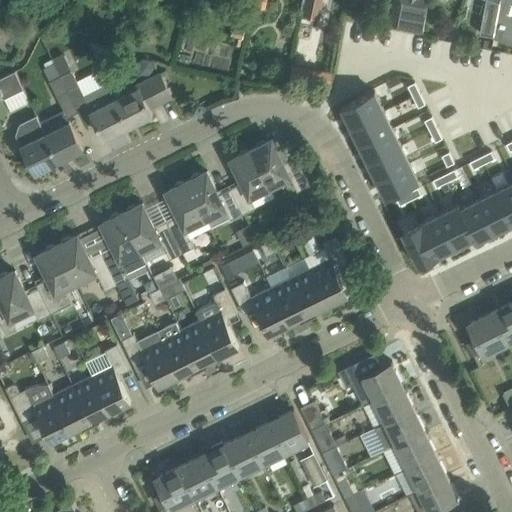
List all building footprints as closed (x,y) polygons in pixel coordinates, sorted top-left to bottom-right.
[(266,9),(267,0),(256,0),(255,6),(266,9)] [(305,0),(304,14),(320,18),(323,0),(305,0)] [(389,0),(385,21),(391,22),(424,28),(428,0),(389,0)] [(486,0),(480,33),(494,35),(497,19),(501,0),(500,0),(486,0)] [(494,35),(494,37),(511,43),(511,0),(500,0),(501,0),(497,19),(494,35)] [(191,11),(186,27),(200,31),(205,15),(191,11)] [(246,28),(234,25),(231,34),(239,37),(237,43),(241,44),(246,28)] [(102,69),(112,64),(107,52),(104,53),(101,48),(98,49),(98,48),(93,50),(102,69)] [(128,124),(109,83),(84,94),(64,52),(53,58),(79,110),(90,105),(92,108),(106,137),(107,137),(106,135),(128,124)] [(68,115),(79,110),(53,58),(45,62),(47,66),(44,68),(64,107),(40,120),(46,131),(60,158),(82,147),(83,148),(84,148),(70,119),(68,115)] [(311,67),(308,85),(320,88),(323,70),(311,67)] [(0,95),(5,98),(25,88),(16,70),(0,77),(0,95)] [(173,95),(164,78),(161,72),(138,84),(139,86),(126,92),(119,77),(109,82),(109,83),(128,124),(152,113),(152,114),(154,114),(150,107),(173,95)] [(415,81),(408,85),(413,95),(421,92),(415,81)] [(376,90),(342,106),(352,126),(385,109),(376,90)] [(421,92),(413,95),(419,106),(426,103),(421,92)] [(385,109),(352,126),(360,143),(393,127),(385,109)] [(46,131),(40,120),(38,115),(21,123),(18,133),(38,174),(51,168),(49,163),(60,158),(46,131)] [(432,116),(425,119),(430,130),(438,126),(432,116)] [(438,126),(430,130),(436,141),(443,137),(438,126)] [(393,127),(360,143),(369,160),(402,144),(393,127)] [(298,190),(310,184),(296,155),(284,161),(273,138),(265,142),(262,141),(259,142),(257,144),(256,146),(252,148),(270,185),(290,175),(298,190)] [(402,144),(369,160),(377,177),(410,161),(402,144)] [(250,195),(270,185),(252,148),(249,150),(246,149),(243,150),(241,152),(239,154),(232,158),(243,181),(231,187),(244,212),(256,206),(250,195)] [(492,150),(481,155),(484,163),(495,157),(492,150)] [(450,151),(442,154),(448,165),(455,161),(450,151)] [(481,155),(470,161),(474,168),(484,163),(481,155)] [(410,161),(377,177),(386,195),(419,179),(410,161)] [(455,168),(444,174),(448,181),(459,175),(455,168)] [(244,212),(231,187),(220,193),(208,170),(201,174),(198,173),(195,174),(192,175),(191,178),(188,180),(206,217),(226,207),(232,218),(244,212)] [(444,174),(434,179),(437,186),(448,181),(444,174)] [(511,179),(496,187),(511,218),(511,179)] [(186,226),(206,217),(188,180),(184,181),(181,181),(178,181),(176,183),(175,186),(167,190),(179,213),(167,219),(183,252),(196,246),(191,238),(186,226)] [(419,186),(408,192),(411,199),(422,193),(419,186)] [(511,218),(496,187),(478,196),(495,231),(511,222),(511,218)] [(408,192),(397,197),(401,204),(411,199),(408,192)] [(478,196),(460,204),(477,240),(495,231),(478,196)] [(183,252),(167,219),(155,225),(144,202),(136,205),(133,205),(130,205),(128,207),(127,210),(123,212),(141,248),(161,238),(167,250),(171,258),(183,252)] [(459,203),(441,212),(457,245),(475,237),(476,240),(477,240),(460,204),(459,203)] [(146,261),(141,248),(123,212),(120,213),(117,213),(114,213),(111,215),(110,218),(103,222),(114,245),(102,251),(118,283),(125,280),(127,271),(146,261)] [(441,212),(422,221),(439,254),(457,245),(441,212)] [(422,221),(403,231),(420,264),(439,254),(422,221)] [(278,228),(284,240),(295,234),(289,223),(278,228)] [(242,232),(248,244),(257,239),(252,228),(242,232)] [(118,283),(102,251),(90,257),(79,233),(71,237),(69,236),(66,237),(63,239),(62,242),(58,243),(76,280),(97,270),(106,289),(118,283)] [(311,267),(329,303),(349,293),(336,267),(348,261),(336,236),(323,242),(331,257),(311,267)] [(267,254),(278,249),(272,238),(262,243),(267,254)] [(65,286),(76,280),(58,243),(55,245),(52,244),(49,245),(47,247),(46,250),(38,254),(50,277),(38,283),(52,311),(73,301),(65,286)] [(235,272),(261,260),(255,248),(230,260),(235,272)] [(318,309),(329,303),(311,267),(291,276),(310,315),(319,311),(318,309)] [(39,286),(28,292),(16,269),(9,272),(6,272),(3,272),(1,274),(0,276),(0,316),(8,313),(11,317),(34,306),(40,318),(52,311),(38,283),(39,286)] [(302,319),(310,315),(291,276),(272,286),(290,323),(301,317),(302,319)] [(161,286),(167,297),(178,292),(172,281),(161,286)] [(290,323),(272,286),(252,296),(244,281),(232,287),(245,312),(256,306),(270,333),(290,323)] [(156,303),(167,297),(161,286),(150,292),(156,303)] [(238,313),(229,295),(226,287),(214,293),(221,309),(201,319),(219,355),(240,345),(226,318),(238,313)] [(507,340),(511,337),(511,301),(493,311),(507,340)] [(477,355),(507,340),(493,311),(469,323),(476,337),(470,340),(468,337),(467,337),(480,365),(482,365),(477,355)] [(124,337),(134,332),(124,312),(114,317),(124,337)] [(208,361),(219,355),(201,319),(182,328),(201,367),(209,362),(208,361)] [(192,371),(201,367),(182,328),(162,338),(180,374),(191,369),(192,371)] [(180,374),(162,338),(158,329),(138,339),(135,332),(123,338),(126,345),(135,363),(147,358),(160,384),(180,374)] [(55,345),(60,356),(71,351),(66,340),(55,345)] [(130,368),(122,350),(118,343),(106,349),(113,364),(93,374),(112,410),(132,400),(119,374),(130,368)] [(33,349),(38,361),(49,355),(44,344),(33,349)] [(375,352),(339,369),(339,370),(341,370),(348,383),(354,380),(365,401),(363,402),(364,403),(375,398),(404,384),(392,360),(381,365),(375,352)] [(74,383),(93,422),(101,418),(100,416),(112,410),(93,374),(83,379),(79,373),(71,377),(74,384),(74,383)] [(52,440),(72,430),(54,393),(49,383),(41,384),(36,384),(32,386),(28,387),(15,394),(27,419),(39,413),(52,440)] [(84,426),(93,422),(74,383),(74,384),(54,393),(72,430),(83,424),(84,426)] [(386,421),(415,406),(404,384),(375,398),(386,421)] [(313,428),(327,422),(334,418),(324,395),(302,405),(313,428)] [(397,443),(426,429),(415,406),(386,421),(397,443)] [(271,420),(285,450),(308,438),(294,409),(271,420)] [(263,461),(285,450),(271,420),(248,432),(263,461)] [(335,439),(327,422),(313,428),(324,451),(348,439),(345,434),(335,439)] [(408,466),(437,451),(426,429),(397,443),(408,466)] [(240,472),(263,461),(248,432),(226,443),(240,472)] [(335,473),(340,470),(344,469),(338,456),(347,451),(343,442),(348,440),(348,439),(324,451),(335,473)] [(240,472),(226,443),(224,443),(223,441),(212,446),(213,449),(203,454),(218,483),(240,472)] [(419,488),(448,474),(437,451),(408,466),(419,488)] [(195,494),(218,483),(203,454),(181,465),(195,494)] [(165,511),(165,509),(195,494),(181,465),(156,476),(164,491),(157,494),(155,491),(154,491),(164,511),(165,511)] [(344,469),(340,470),(335,473),(346,496),(359,490),(354,481),(351,483),(344,469)] [(431,511),(460,497),(448,474),(419,488),(431,511)] [(354,511),(369,511),(376,509),(365,487),(359,490),(346,496),(354,511)] [(314,505),(327,498),(322,489),(309,496),(314,505)] [(298,511),(299,511),(314,505),(309,496),(294,503),(298,511)] [(73,500),(49,511),(77,511),(73,502),(73,501),(73,500)] [(258,511),(254,502),(246,505),(249,511),(258,511)] [(324,509),(325,511),(339,511),(335,503),(324,509)]
